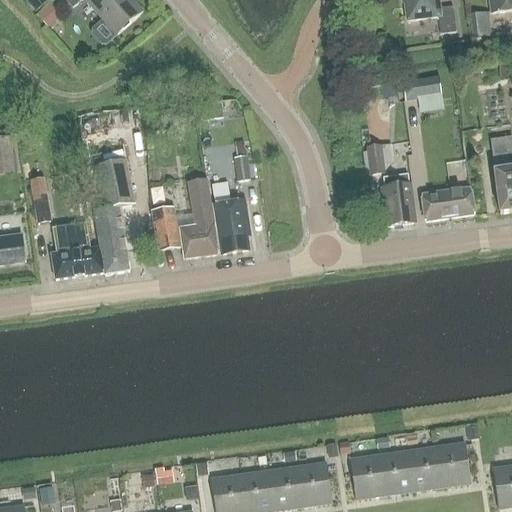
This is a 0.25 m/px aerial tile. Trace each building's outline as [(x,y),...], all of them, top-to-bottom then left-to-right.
[(27,0),(26,2),(36,13),(49,2),(47,0),(27,0)] [(111,42),(143,14),(130,0),(64,0),(73,10),(83,0),(84,0),(103,21),(92,31),(91,35),(101,47),(105,47),(111,42)] [(401,0),(402,5),(404,5),(407,23),(438,19),(440,37),(456,35),(453,9),(440,11),(438,0),(401,0)] [(511,0),(489,0),(491,16),(511,13),(511,0)] [(52,7),(37,20),(47,31),(61,18),(52,7)] [(474,42),(492,39),(489,16),(471,18),(474,42)] [(502,83),(511,81),(511,65),(511,64),(500,65),(502,83)] [(405,103),(442,98),(439,80),(415,84),(414,78),(402,80),(405,103)] [(383,102),(399,98),(396,84),(380,87),(383,102)] [(219,106),(197,109),(199,123),(221,120),(219,106)] [(152,130),(169,128),(168,118),(151,120),(152,130)] [(0,176),(15,175),(11,138),(0,139),(0,176)] [(500,216),(511,214),(511,141),(511,140),(491,143),(495,174),(494,174),(500,216)] [(244,143),(235,144),(237,160),(246,158),(244,143)] [(371,178),(385,176),(381,148),(367,150),(371,178)] [(238,185),(250,183),(246,158),(237,160),(235,161),(238,185)] [(119,211),(135,208),(126,163),(94,169),(102,207),(95,208),(96,213),(95,213),(105,278),(130,274),(119,211)] [(382,190),(387,229),(416,225),(410,186),(408,187),(407,177),(383,180),(384,190),(382,190)] [(38,226),(51,224),(44,181),(31,183),(38,226)] [(184,262),(218,258),(214,227),(207,184),(188,186),(196,229),(180,231),(184,262)] [(226,185),(211,187),(214,207),(213,207),(221,257),(250,253),(247,236),(250,235),(245,202),(229,205),(226,185)] [(150,192),(153,207),(165,205),(163,190),(150,192)] [(425,224),(474,217),(470,191),(422,198),(425,224)] [(159,253),(179,250),(172,210),(152,213),(159,253)] [(56,283),(104,276),(100,251),(91,252),(87,226),(52,231),(56,256),(52,257),(56,283)] [(0,267),(25,264),(22,238),(0,240),(0,267)] [(468,442),(478,441),(477,429),(467,430),(468,442)] [(406,439),(407,447),(417,446),(416,438),(406,439)] [(376,442),(377,451),(390,450),(389,440),(376,442)] [(349,445),(340,445),(341,456),(350,455),(349,445)] [(329,460),(335,459),(338,459),(336,446),(327,447),(329,460)] [(465,446),(437,450),(443,490),(471,486),(465,446)] [(437,450),(409,454),(414,494),(443,490),(437,450)] [(296,463),(295,454),(283,455),(284,464),(296,463)] [(409,454),(379,458),(385,499),(414,494),(409,454)] [(379,458),(350,463),(356,503),(385,499),(379,458)] [(198,478),(208,477),(207,464),(196,466),(198,478)] [(326,466),(298,470),(303,510),(332,506),(326,466)] [(511,469),(493,472),(499,511),(511,510),(511,469)] [(163,470),(155,471),(157,487),(165,486),(163,470)] [(298,470),(269,474),(274,511),(290,511),(303,510),(298,470)] [(274,511),(269,474),(240,478),(245,511),(274,511)] [(153,477),(142,478),(144,490),(155,488),(153,477)] [(245,511),(240,478),(211,482),(215,511),(245,511)] [(198,487),(185,489),(187,503),(200,501),(199,496),(198,487)] [(35,489),(22,491),(23,502),(33,501),(37,500),(35,489)] [(41,507),(55,506),(53,489),(39,491),(41,507)] [(122,511),(120,501),(110,503),(111,511),(122,511)]
